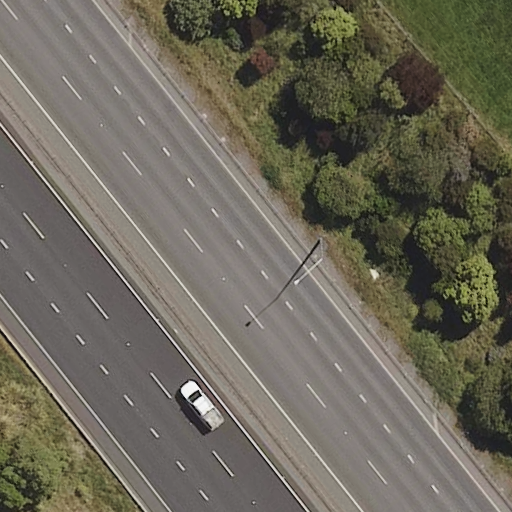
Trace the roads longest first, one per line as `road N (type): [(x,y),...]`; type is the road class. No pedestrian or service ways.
road 1 (motorway): [(0,0),(406,511)]
road 2 (motorway): [(260,511),(0,183)]
